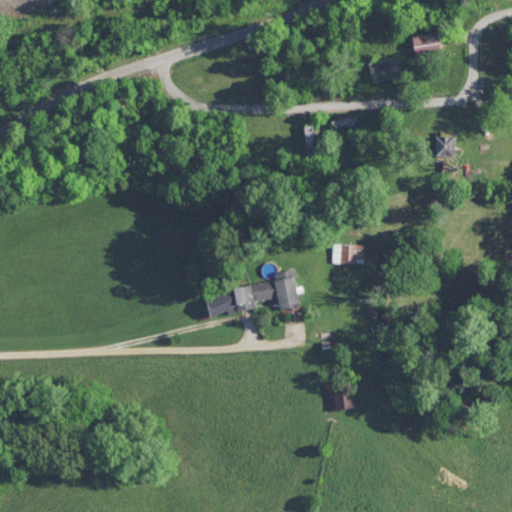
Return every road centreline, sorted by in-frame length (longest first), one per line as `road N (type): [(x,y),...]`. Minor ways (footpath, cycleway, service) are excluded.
road 1 (residential): [(158,61),(177,93),(203,108),(459,104),(471,95),(474,36),(484,22),(511,12)]
road 2 (residential): [(0,133),(75,90),(318,0)]
